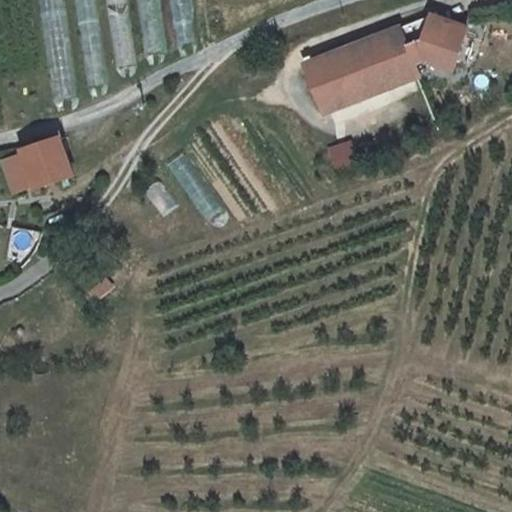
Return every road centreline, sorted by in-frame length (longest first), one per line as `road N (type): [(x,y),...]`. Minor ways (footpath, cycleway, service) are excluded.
road 1 (track): [(321,511),(387,405),(437,166),(511,119)]
road 2 (unclassified): [(0,143),(79,118),(232,39),(337,0)]
road 3 (track): [(232,39),(148,133),(80,235),(33,278),(0,294)]
